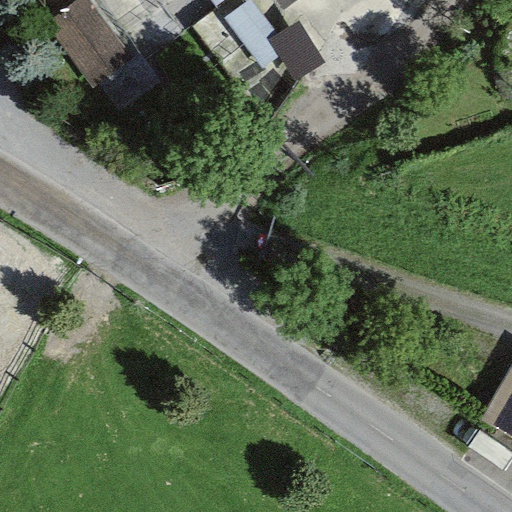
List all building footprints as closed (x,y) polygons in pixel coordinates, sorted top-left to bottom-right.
[(51,0),(60,13),(79,0),(51,0)] [(176,0),(196,28),(218,12),(209,0),(176,0)] [(286,0),(295,11),(310,0),(286,0)] [(80,121),(124,89),(82,32),(38,64),(80,121)] [(511,353),(474,421),(511,442),(511,353)]
